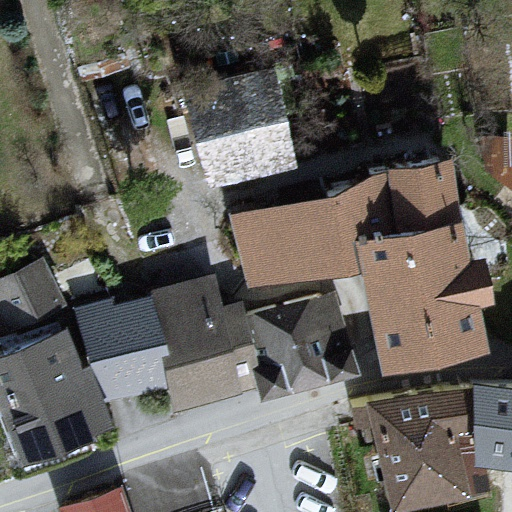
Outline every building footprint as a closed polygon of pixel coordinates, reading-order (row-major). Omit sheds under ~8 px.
[(267,65),(277,111),(305,104),(297,72),(292,74),(286,58),(267,65)] [(287,157),(277,111),(267,65),(267,63),(199,79),(221,172),(287,157)] [(508,182),(509,133),(479,133),(484,166),(508,182)] [(459,287),(476,284),(469,251),(453,254),(436,154),(366,164),(367,175),(322,183),(325,198),(284,210),(282,203),(258,209),(236,214),(252,270),(359,249),(379,345),(467,326),(459,287)] [(8,317),(56,294),(38,261),(0,279),(0,299),(7,316),(8,317)] [(207,279),(149,296),(166,369),(162,372),(167,389),(219,374),(215,360),(247,351),(258,388),(350,363),(343,343),(334,345),(331,332),(320,292),(242,313),(240,305),(215,311),(207,279)] [(166,369),(149,296),(82,316),(101,386),(162,372),(166,369)] [(83,422),(100,415),(79,360),(72,362),(63,366),(50,330),(2,351),(0,346),(0,400),(20,450),(84,425),(83,422)] [(511,379),(470,380),(470,382),(470,443),(475,443),(503,447),(511,447),(511,379)] [(348,397),(353,415),(369,413),(385,495),(452,483),(454,498),(485,489),(483,478),(475,443),(470,443),(470,382),(435,382),(348,397)] [(66,511),(122,511),(114,486),(64,502),(66,511)]
